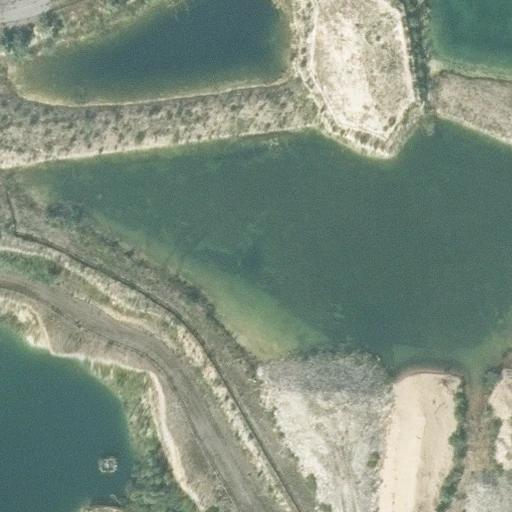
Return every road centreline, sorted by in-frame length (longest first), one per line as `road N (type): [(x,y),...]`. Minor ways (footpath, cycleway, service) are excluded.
road 1 (track): [(0,272),(158,351),(254,511)]
road 2 (track): [(333,0),(378,118)]
